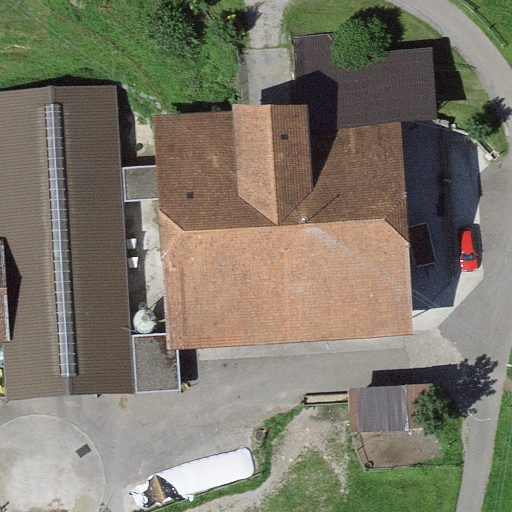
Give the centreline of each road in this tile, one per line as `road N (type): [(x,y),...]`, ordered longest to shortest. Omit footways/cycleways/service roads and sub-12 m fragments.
road 1 (track): [(471,511),(511,301)]
road 2 (track): [(511,113),(497,78),(448,16),(420,0)]
